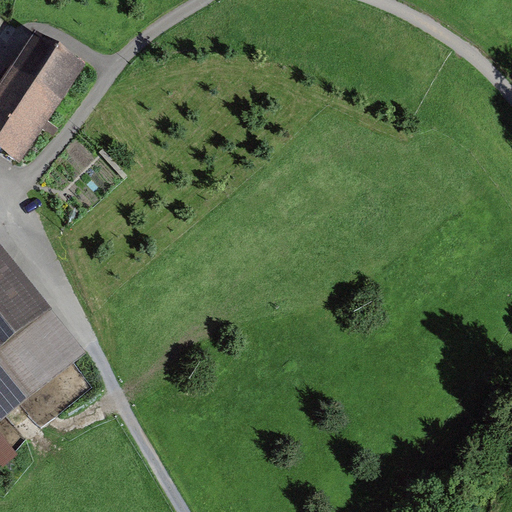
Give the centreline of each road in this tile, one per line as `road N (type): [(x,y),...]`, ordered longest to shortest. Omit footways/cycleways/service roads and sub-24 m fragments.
road 1 (unclassified): [(200,0),(121,63),(13,200),(183,511)]
road 2 (unclassified): [(511,98),(479,57),(417,14),(368,0)]
